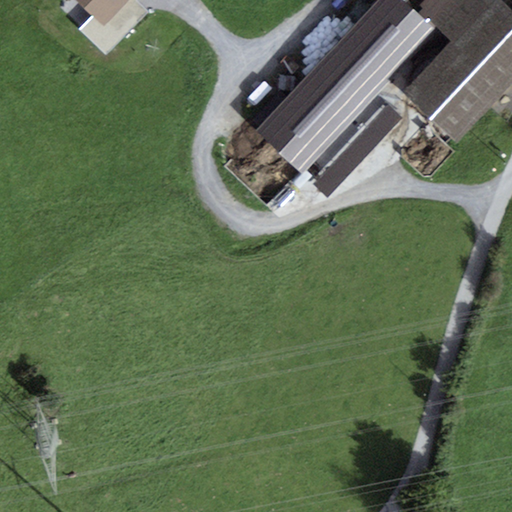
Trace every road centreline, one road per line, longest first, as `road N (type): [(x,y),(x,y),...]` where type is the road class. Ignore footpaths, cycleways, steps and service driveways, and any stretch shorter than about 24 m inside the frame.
road 1 (track): [(505,192),(399,187),(250,226),(222,209),(207,187),(203,156),(231,65),(214,32),(176,0)]
road 2 (track): [(404,501),(419,470),(441,366),(511,176)]
road 3 (track): [(231,65),(303,30),(333,0)]
